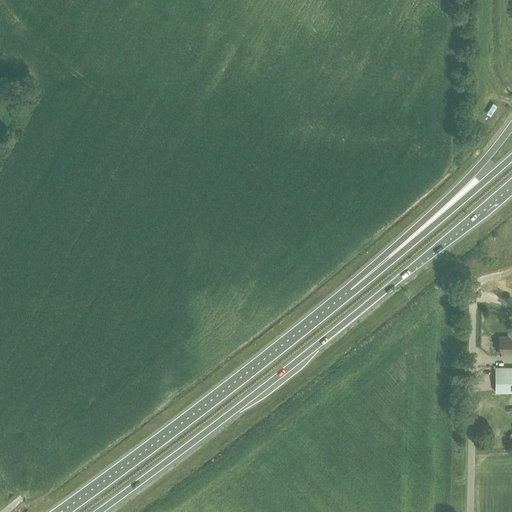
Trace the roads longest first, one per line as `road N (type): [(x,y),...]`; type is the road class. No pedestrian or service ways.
road 1 (trunk): [(97,511),(511,183)]
road 2 (trunk): [(424,231),(64,511)]
road 3 (unclassified): [(469,511),(472,371)]
road 4 (trunk): [(511,126),(424,231)]
